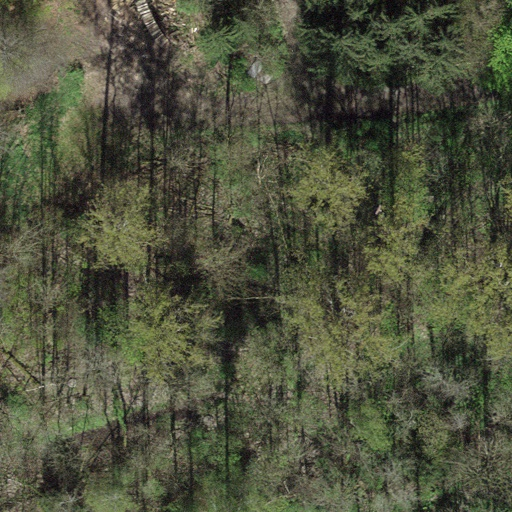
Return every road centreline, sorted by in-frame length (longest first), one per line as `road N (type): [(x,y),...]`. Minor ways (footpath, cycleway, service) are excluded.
road 1 (track): [(300,96),(232,112),(130,84),(106,0)]
road 2 (track): [(511,77),(300,96)]
